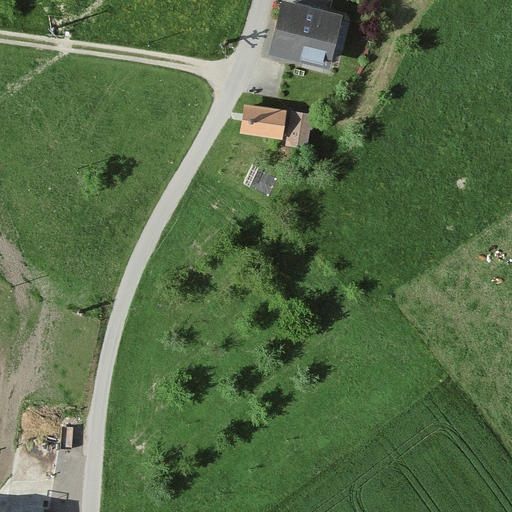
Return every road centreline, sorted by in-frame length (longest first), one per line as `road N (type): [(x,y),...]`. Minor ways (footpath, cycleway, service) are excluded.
road 1 (unclassified): [(91,511),(97,411),(126,288),(237,80),(261,0)]
road 2 (track): [(0,40),(207,64),(237,80)]
